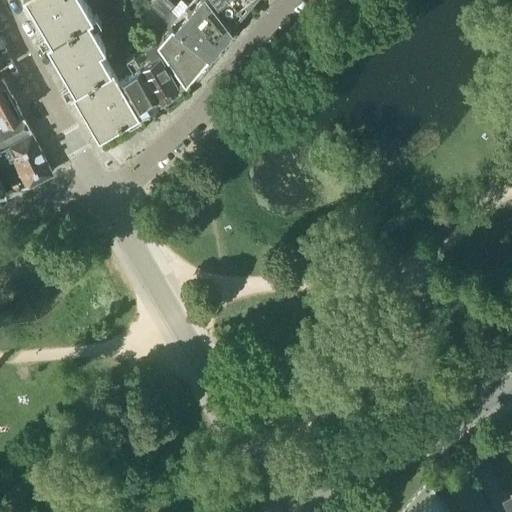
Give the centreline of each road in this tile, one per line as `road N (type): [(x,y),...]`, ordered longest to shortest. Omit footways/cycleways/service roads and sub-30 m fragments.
road 1 (residential): [(283,501),(103,191)]
road 2 (residential): [(289,0),(203,111),(103,191)]
road 3 (residential): [(283,501),(511,386)]
road 4 (residential): [(103,191),(0,9)]
